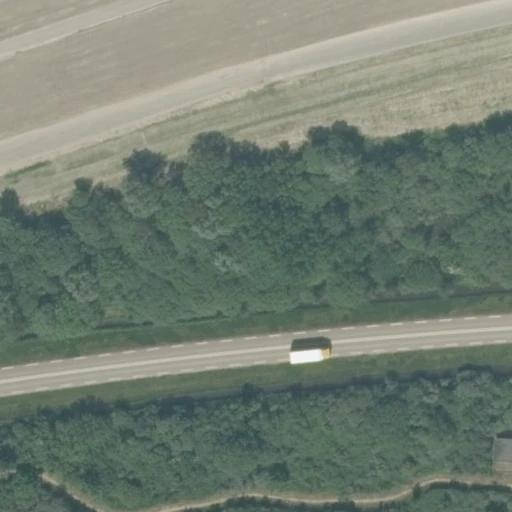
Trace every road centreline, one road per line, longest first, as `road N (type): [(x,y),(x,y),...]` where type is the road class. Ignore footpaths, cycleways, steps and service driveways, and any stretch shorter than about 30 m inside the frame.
road 1 (unclassified): [(0,157),(210,84),(511,4)]
road 2 (primary): [(511,329),(277,341),(0,381)]
